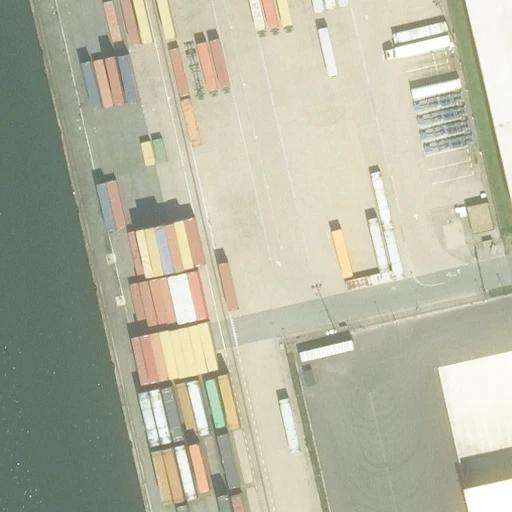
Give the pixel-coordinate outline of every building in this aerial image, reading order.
[(511,0),(468,0),(511,192),(511,0)] [(487,175),(467,179),(471,196),(490,192),(487,175)] [(488,202),(466,207),(473,234),(494,230),(488,202)] [(511,250),(510,239),(484,245),(487,262),(511,257),(511,250)] [(151,267),(136,278),(147,293),(163,282),(151,267)] [(511,511),(511,477),(465,488),(470,511),(511,511)]
